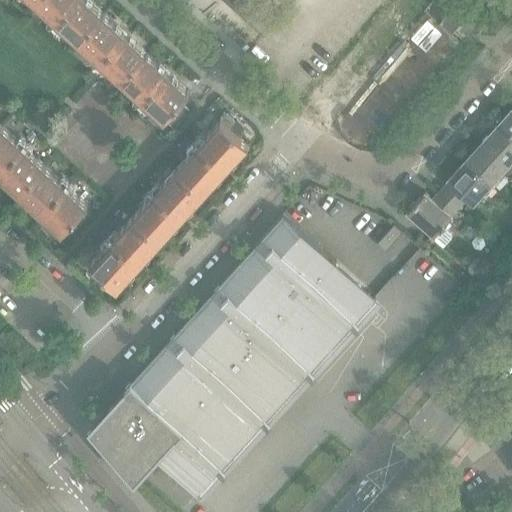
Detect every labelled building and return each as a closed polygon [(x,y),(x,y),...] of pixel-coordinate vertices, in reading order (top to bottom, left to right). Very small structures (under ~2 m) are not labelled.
[(89,0),(35,0),(35,1),(78,41),(103,13),(89,0)] [(455,5),(449,0),(432,0),(425,9),(451,32),(467,15),(455,4),(455,5)] [(103,13),(78,41),(121,80),(146,52),(103,13)] [(146,52),(121,80),(164,119),(165,119),(182,99),(190,91),(146,52)] [(165,119),(174,128),(192,108),(182,99),(165,119)] [(511,107),(501,120),(511,130),(511,107)] [(176,168),(204,193),(248,144),(220,119),(176,168)] [(511,130),(501,120),(483,139),(509,162),(511,159),(511,130)] [(2,125),(0,127),(0,174),(19,193),(45,165),(2,125)] [(509,162),(483,139),(466,158),(495,185),(504,175),(501,172),(509,162)] [(486,194),(495,185),(466,158),(448,178),(449,180),(446,184),(439,192),(456,208),(467,196),(473,201),(483,191),(486,194)] [(19,193),(44,215),(62,232),(87,204),(45,165),(19,193)] [(132,215),(160,241),(204,193),(176,168),(132,215)] [(442,226),(452,216),(451,214),(456,208),(439,192),(433,198),(425,192),(409,209),(407,211),(412,215),(418,220),(434,235),(432,237),(443,246),(451,238),(451,233),(442,226)] [(135,482),(157,457),(196,493),(375,296),(283,212),(219,283),(214,290),(213,289),(174,332),(175,332),(169,338),(130,381),(131,381),(125,387),(124,387),(88,427),(135,482)] [(160,241),(132,215),(89,263),(117,288),(160,241)] [(100,228),(109,236),(119,225),(110,217),(100,228)] [(403,232),(394,224),(377,243),(385,251),(403,232)] [(92,237),(101,245),(109,236),(99,228),(92,237)] [(468,265),(468,270),(473,275),(478,275),(485,267),(485,261),(481,257),(475,257),(468,265)]
